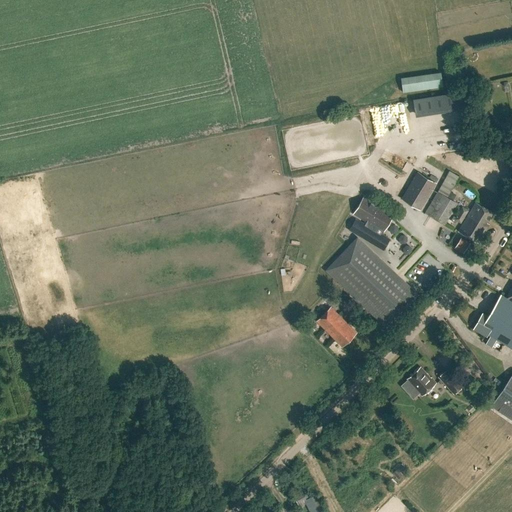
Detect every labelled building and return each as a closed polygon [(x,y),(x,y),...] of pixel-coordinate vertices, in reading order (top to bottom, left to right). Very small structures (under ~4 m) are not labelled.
[(441,70),(401,76),(401,77),(403,91),(443,86),(441,71),(441,70)] [(453,91),(413,97),(415,115),(465,107),(462,90),(453,91)] [(392,105),(370,107),(374,138),(387,136),(384,113),(393,112),(392,105)] [(436,182),(418,172),(402,198),(420,209),(436,182)] [(438,191),(425,212),(445,224),(457,203),(438,191)] [(354,214),(366,221),(358,235),(384,250),(390,239),(382,234),(394,214),(364,197),(354,214)] [(487,222),(493,212),(476,201),(458,231),(478,242),(490,223),(487,222)] [(456,221),(461,223),(469,210),(462,206),(456,217),(454,216),(451,220),(455,223),(456,221)] [(461,237),(455,247),(464,253),(470,242),(461,237)] [(356,239),(328,270),(389,325),(417,294),(356,239)] [(487,332),(511,346),(511,299),(507,297),(501,294),(489,315),(483,312),(474,328),(485,334),(487,332)] [(357,332),(332,307),(318,321),(343,346),(357,332)] [(431,377),(421,366),(408,378),(423,395),(437,382),(432,377),(431,377)] [(440,376),(455,393),(463,385),(448,369),(440,376)] [(511,375),(492,405),(511,417),(511,375)] [(311,511),(324,511),(315,494),(305,499),(300,489),(292,494),(298,506),(306,502),(311,511)]
